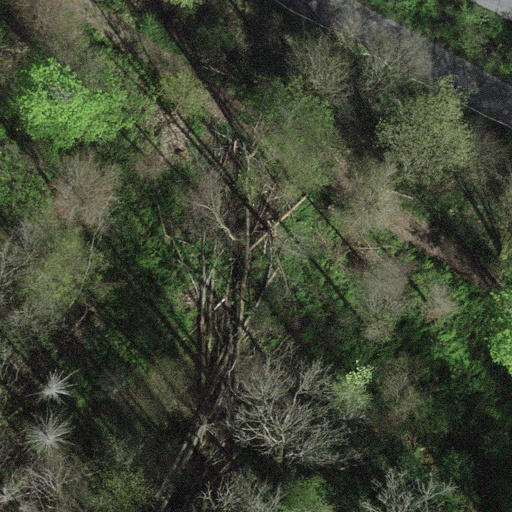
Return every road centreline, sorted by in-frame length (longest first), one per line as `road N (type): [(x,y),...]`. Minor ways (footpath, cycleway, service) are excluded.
road 1 (track): [(68,0),(511,290)]
road 2 (unclassified): [(511,108),(320,0)]
